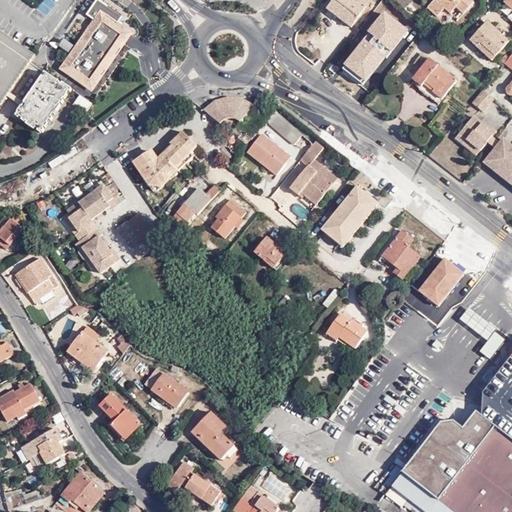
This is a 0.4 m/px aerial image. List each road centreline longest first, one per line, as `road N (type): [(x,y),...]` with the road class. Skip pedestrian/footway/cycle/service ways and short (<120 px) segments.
road 1 (primary): [(237,79),(345,121),(511,245)]
road 2 (primary): [(511,234),(399,144),(257,52)]
road 3 (residential): [(162,511),(90,440),(0,287)]
road 4 (residential): [(184,83),(73,163)]
